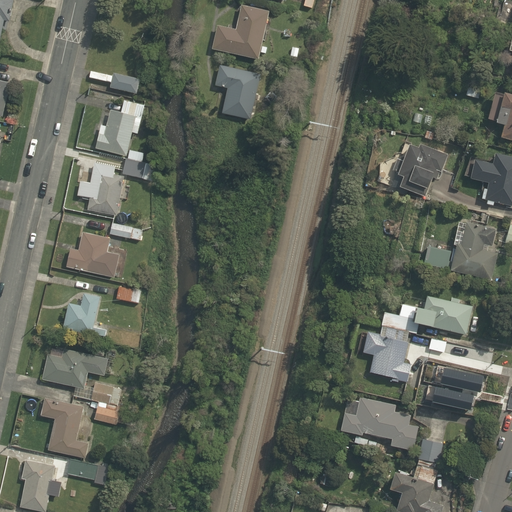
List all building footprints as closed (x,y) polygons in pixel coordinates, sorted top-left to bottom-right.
[(0,0),(0,40),(4,21),(10,22),(15,0),(12,0),(0,0)] [(312,8),(314,0),(305,0),(303,6),(312,8)] [(212,51),(259,61),(269,13),(241,7),(236,30),(217,26),(212,51)] [(260,75),(220,66),(215,86),(227,88),(222,113),(250,119),(260,75)] [(110,89),(137,95),(141,80),(114,74),(110,89)] [(0,117),(2,118),(10,84),(0,81),(0,117)] [(481,91),(468,87),(465,95),(478,99),(481,91)] [(501,138),(511,140),(511,95),(504,94),(503,95),(494,93),(488,121),(504,125),(501,138)] [(126,156),(126,159),(147,164),(149,155),(128,150),(132,134),(139,135),(145,106),(124,101),(121,114),(110,111),(107,127),(101,126),(95,149),(126,156)] [(254,120),(267,123),(269,115),(264,114),(262,109),(257,108),(254,120)] [(210,155),(218,151),(213,138),(205,142),(210,155)] [(400,187),(426,197),(433,178),(437,179),(439,173),(441,173),(448,155),(420,144),(418,148),(409,145),(403,161),(397,159),(393,170),(404,175),(399,187),(400,187)] [(494,202),(511,206),(511,158),(495,154),(493,165),(474,160),(470,179),(488,183),(487,189),(484,189),(482,199),(487,201),(487,205),(493,206),(494,202)] [(147,164),(126,159),(122,174),(143,179),(147,164)] [(87,211),(117,216),(124,177),(115,175),(116,167),(95,163),(91,183),(80,180),(77,195),(90,197),(87,211)] [(492,247),(496,230),(459,222),(453,245),(456,246),(453,262),(449,261),(451,252),(428,246),(424,265),(491,280),(497,253),(483,250),(484,245),(492,247)] [(110,235),(141,241),(143,229),(112,224),(110,235)] [(390,235),(398,234),(397,226),(389,227),(390,235)] [(67,267),(102,275),(104,267),(119,270),(122,257),(108,254),(111,238),(83,232),(79,250),(70,248),(66,267),(67,267)] [(117,299),(139,304),(141,292),(119,287),(117,299)] [(63,329),(105,338),(106,330),(93,328),(100,297),(83,293),(81,306),(68,303),(63,329)] [(385,313),(383,325),(409,332),(417,334),(419,325),(466,336),(473,307),(458,303),(459,300),(451,298),(450,302),(427,296),(424,309),(417,307),(414,320),(385,313)] [(409,332),(383,325),(380,335),(368,332),(363,352),(374,355),(370,372),(408,381),(411,364),(404,362),(409,343),(407,342),(409,332)] [(429,349),(443,354),(446,342),(432,338),(432,339),(429,349)] [(74,397),(89,400),(118,406),(122,389),(95,383),(94,388),(85,386),(88,373),(105,377),(109,359),(64,349),(62,358),(48,355),(43,379),(42,380),(75,388),(74,397)] [(48,450),(86,458),(89,443),(77,440),(84,406),(45,398),(41,416),(54,419),(48,450)] [(404,440),(405,440),(410,415),(387,411),(389,404),(361,398),(357,419),(363,420),(360,431),(404,440)] [(118,406),(89,400),(85,418),(117,425),(117,423),(131,426),(132,417),(126,416),(127,408),(118,406)] [(360,437),(358,444),(375,449),(377,442),(360,437)] [(419,463),(431,467),(436,446),(424,442),(419,463)] [(321,449),(310,447),(309,454),(320,456),(321,449)] [(109,466),(71,459),(68,475),(94,480),(93,483),(106,486),(109,466)] [(20,507),(45,511),(46,511),(50,496),(60,498),(63,482),(52,480),(55,466),(25,460),(21,479),(26,480),(20,507)] [(430,468),(431,467),(419,463),(419,464),(417,464),(413,477),(395,472),(390,489),(402,492),(396,511),(399,511),(442,511),(444,505),(429,501),(438,471),(438,470),(430,468)]
